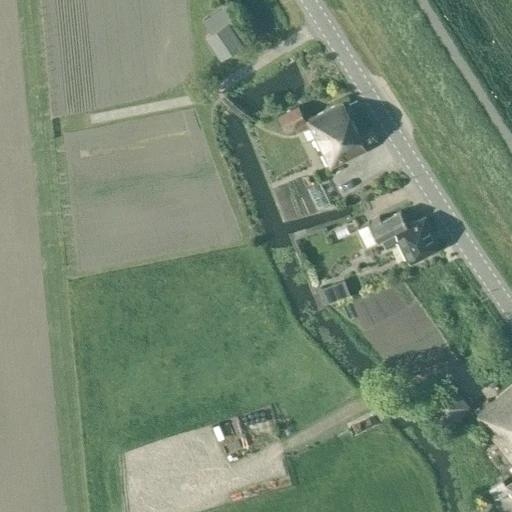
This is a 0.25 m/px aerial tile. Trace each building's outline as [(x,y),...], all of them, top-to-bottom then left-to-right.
[(221,58),(242,44),(228,23),(207,37),(221,58)] [(330,167),(367,149),(343,101),(307,119),(330,167)] [(277,116),(285,130),(306,119),(299,105),(277,116)] [(367,245),(381,238),(387,249),(401,242),(411,262),(441,247),(425,216),(408,224),(401,210),(381,220),(380,216),(358,227),(367,245)] [(446,424),(469,406),(451,383),(428,401),(446,424)] [(511,384),(475,414),(511,461),(511,384)] [(511,481),(506,485),(503,480),(492,487),(489,488),(489,490),(495,500),(510,491),(511,494),(511,481)]
